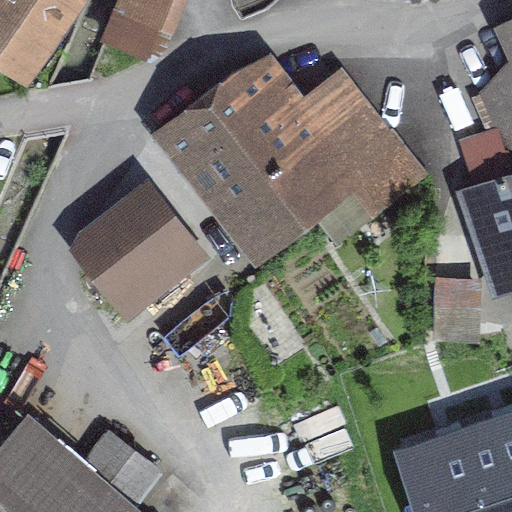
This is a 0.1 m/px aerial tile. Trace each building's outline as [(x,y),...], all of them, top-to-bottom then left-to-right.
[(0,0),(0,45),(24,62),(66,0),(0,0)] [(130,0),(128,7),(163,22),(172,0),(130,0)] [(511,47),(511,74),(482,92),(511,161),(511,16),(499,23),(511,47)] [(247,241),(340,169),(297,110),(259,60),(232,68),(157,126),(184,160),(199,148),(232,190),(217,202),(247,241)] [(335,81),(297,110),(340,169),(370,208),(418,170),(389,132),(380,140),(335,81)] [(511,170),(476,183),(502,269),(511,266),(511,170)] [(151,185),(78,242),(122,296),(194,239),(151,185)] [(27,429),(0,460),(0,511),(126,511),(156,476),(110,438),(80,473),(27,429)]
